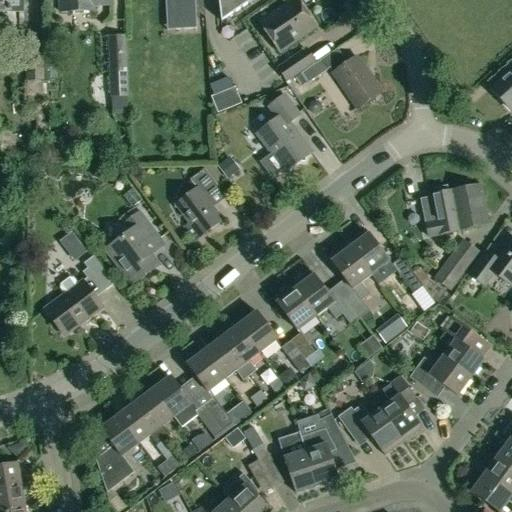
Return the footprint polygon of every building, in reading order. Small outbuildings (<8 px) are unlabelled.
[(0,0),(0,26),(8,27),(8,34),(21,34),(21,22),(22,22),(22,0),(0,0)] [(58,0),(59,12),(94,11),(94,6),(113,6),(112,0),(58,0)] [(194,0),(174,0),(177,30),(196,29),(194,0)] [(253,0),(218,0),(221,22),(253,0)] [(279,53),(315,28),(296,0),(288,0),(257,21),(279,53)] [(108,37),(110,73),(126,72),(125,36),(108,37)] [(286,81),(314,62),(305,49),(277,68),(286,81)] [(27,54),(28,112),(43,111),(42,53),(27,54)] [(381,93),(356,57),(333,74),(357,109),(381,93)] [(321,60),(302,73),(309,83),(328,70),(321,60)] [(511,68),(490,88),(510,110),(511,108),(511,68)] [(217,114),(241,104),(235,88),(211,97),(217,114)] [(285,172),(299,162),(305,162),(306,157),(312,152),(289,123),(299,116),(284,96),(269,107),(278,119),(257,134),(285,172)] [(0,160),(9,161),(12,130),(0,129),(0,160)] [(222,220),(205,198),(218,188),(204,169),(190,180),(197,189),(176,205),(189,223),(184,227),(195,240),(222,220)] [(431,221),(424,223),(427,239),(448,235),(448,233),(456,232),(456,231),(488,225),(480,184),(431,194),(435,209),(428,210),(431,221)] [(132,285),(153,269),(145,259),(163,245),(139,212),(127,221),(133,229),(106,250),(132,285)] [(346,244),(370,276),(390,261),(365,229),(346,244)] [(510,286),(511,283),(511,237),(495,259),(485,251),(468,275),(484,286),(493,273),(510,286)] [(450,292),(479,254),(461,241),(433,279),(450,292)] [(355,292),(345,300),(360,319),(370,311),(362,301),(370,295),(361,283),(370,276),(346,244),(328,257),(355,292)] [(114,284),(93,256),(83,263),(104,291),(114,284)] [(413,294),(423,286),(401,258),(392,265),(413,294)] [(311,271),(291,286),(315,318),(328,308),(336,319),(342,315),(351,326),(360,319),(345,300),(337,306),(311,271)] [(45,309),(64,336),(102,307),(82,281),(45,309)] [(298,331),(315,318),(291,286),(273,299),(298,331)] [(238,325),(259,353),(277,339),(256,311),(238,325)] [(482,359),(491,347),(451,318),(442,330),(455,340),(441,359),(470,379),(484,361),(482,359)] [(249,376),(256,371),(249,361),(259,353),(238,325),(220,338),(249,376)] [(136,342),(136,326),(112,327),(112,342),(136,342)] [(309,368),(310,367),(305,360),(315,353),(301,334),(290,342),(304,361),(309,368)] [(224,380),(235,371),(243,381),(249,376),(220,338),(203,351),(224,380)] [(304,361),(290,342),(281,348),(301,375),(309,368),(304,361)] [(203,351),(186,364),(208,392),(224,380),(203,351)] [(470,379),(441,359),(436,366),(424,358),(410,378),(432,394),(440,384),(457,397),(470,379)] [(354,373),(362,385),(372,379),(374,368),(370,362),(354,373)] [(319,372),(309,378),(316,393),(327,388),(319,372)] [(170,377),(152,390),(173,418),(181,429),(197,416),(195,413),(196,411),(170,377)] [(383,391),(391,402),(379,410),(403,443),(422,429),(407,408),(417,401),(401,378),(383,391)] [(279,380),(270,388),(277,397),(286,390),(279,380)] [(173,418),(152,390),(135,403),(164,442),(171,436),(164,426),(173,418)] [(204,406),(222,431),(233,423),(214,398),(204,406)] [(164,442),(135,403),(118,416),(139,445),(150,437),(157,447),(164,442)] [(337,417),(354,440),(367,431),(384,456),(403,443),(379,410),(370,417),(362,405),(353,411),(351,408),(337,417)] [(222,431),(204,406),(196,411),(195,413),(197,416),(214,438),(222,431)] [(335,452),(335,450),(346,445),(331,415),(320,421),(325,430),(300,439),(302,444),(304,452),(316,488),(337,480),(328,454),(335,452)] [(113,447),(95,460),(106,494),(134,473),(122,457),(139,445),(118,416),(100,430),(113,447)] [(243,435),(252,452),(262,447),(252,430),(243,435)] [(511,442),(509,440),(496,458),(511,469),(511,442)] [(31,449),(24,442),(6,448),(20,461),(31,449)] [(302,444),(282,451),(296,494),(316,488),(304,452),(302,444)] [(252,452),(258,462),(266,476),(275,471),(262,447),(252,452)] [(164,479),(182,465),(175,455),(157,469),(164,479)] [(511,469),(496,458),(484,475),(511,496),(511,469)] [(21,462),(0,465),(0,489),(21,486),(19,479),(24,478),(21,462)] [(256,482),(266,476),(258,462),(249,468),(256,482)] [(237,489),(226,498),(238,511),(270,511),(256,496),(258,494),(255,489),(243,475),(232,484),(237,489)] [(484,475),(471,492),(497,511),(500,511),(508,502),(511,505),(511,496),(484,475)] [(0,511),(24,509),(21,486),(0,489),(0,511)] [(238,511),(226,498),(211,511),(238,511)]
